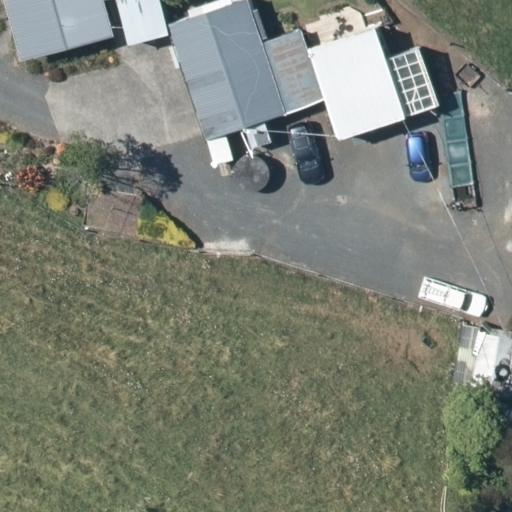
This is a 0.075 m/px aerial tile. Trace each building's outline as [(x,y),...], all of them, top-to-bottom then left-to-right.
[(14,0),(30,61),(125,37),(116,0),(14,0)] [(128,0),(139,43),(179,34),(170,0),(128,0)] [(230,0),(177,17),(214,139),(330,100),(308,30),(271,41),(259,0),(230,0)] [(405,93),(420,213),(451,209),(435,89),(405,93)] [(229,138),(214,141),(217,163),(233,160),(229,138)] [(463,392),(511,398),(511,385),(511,320),(474,316),(463,392)]
